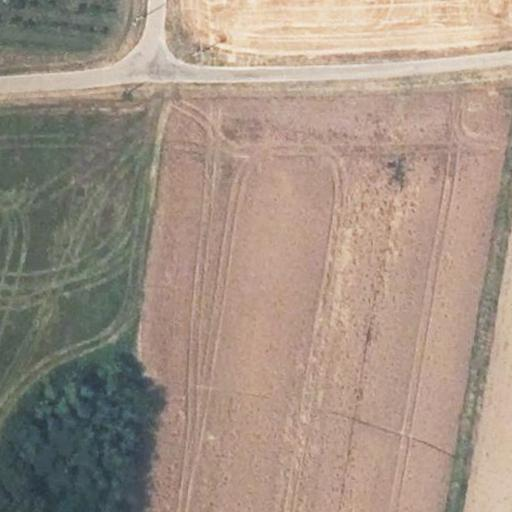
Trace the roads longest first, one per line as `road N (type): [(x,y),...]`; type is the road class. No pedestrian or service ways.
road 1 (residential): [(148,71),(390,69),(511,55)]
road 2 (residential): [(0,84),(148,71)]
